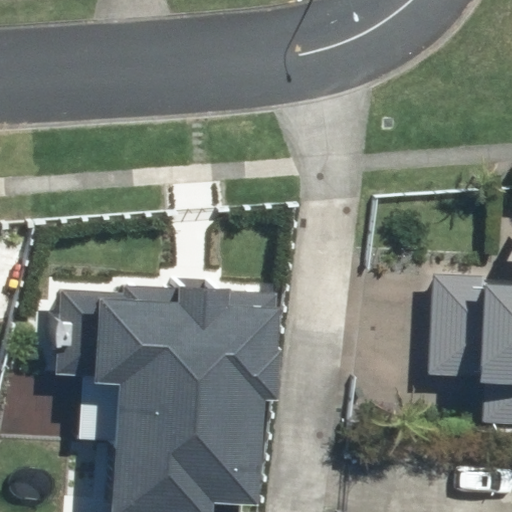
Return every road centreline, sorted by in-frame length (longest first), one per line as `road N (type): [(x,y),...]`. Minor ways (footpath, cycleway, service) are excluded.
road 1 (unknown): [(362,29),(306,511)]
road 2 (residential): [(391,0),(362,29),(269,55),(0,77)]
